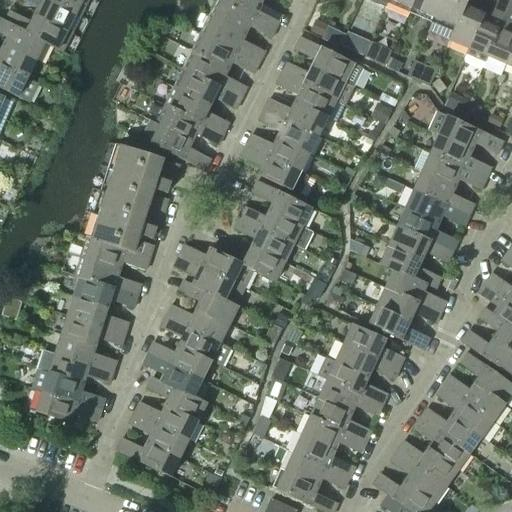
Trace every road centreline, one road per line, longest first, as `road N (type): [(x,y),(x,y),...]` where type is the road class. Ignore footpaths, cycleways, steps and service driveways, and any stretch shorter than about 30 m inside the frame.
road 1 (residential): [(90,498),(177,231),(209,190),(307,0)]
road 2 (residential): [(347,511),(436,361),(511,193)]
